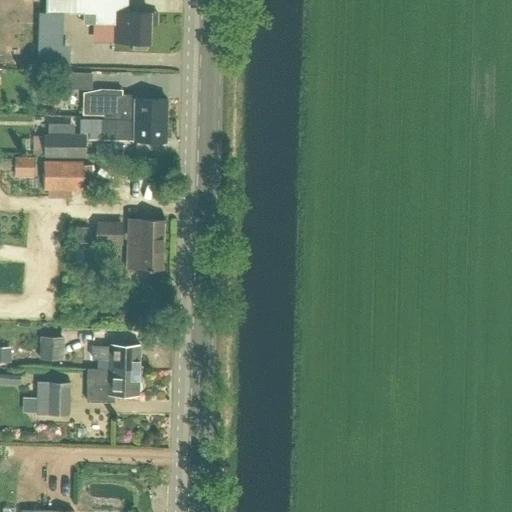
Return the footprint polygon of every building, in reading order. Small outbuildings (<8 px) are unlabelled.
[(151,42),(152,13),(130,12),(129,9),(128,0),(47,0),(47,11),(84,12),(84,22),(115,23),(114,41),(132,42),(132,49),(149,50),(149,42),(151,42)] [(90,86),(90,72),(65,71),(64,86),(90,86)] [(103,118),(166,120),(166,99),(120,98),(120,88),(100,87),(84,91),(84,112),(103,112),(103,118)] [(165,140),(166,120),(103,118),(103,119),(100,119),(99,139),(165,140)] [(85,155),(85,136),(46,135),(46,154),(85,155)] [(8,175),(29,174),(28,154),(7,155),(8,175)] [(84,190),(84,161),(45,161),(44,189),(84,190)] [(163,268),(165,220),(129,219),(128,267),(163,268)] [(86,250),(87,243),(88,243),(88,227),(76,226),(75,242),(76,242),(75,249),(86,250)] [(121,243),(122,227),(99,226),(99,243),(121,243)] [(62,358),(63,336),(39,336),(38,358),(62,358)] [(110,369),(140,369),(140,345),(111,344),(111,346),(94,346),(93,358),(111,358),(110,368),(109,368),(110,369)] [(110,369),(109,368),(89,368),(88,400),(113,401),(113,393),(139,394),(140,369),(110,369)] [(0,382),(19,383),(19,373),(0,372),(0,382)] [(49,405),(49,381),(38,381),(38,405),(49,405)] [(49,381),(49,405),(49,414),(70,415),(71,382),(49,381)]
